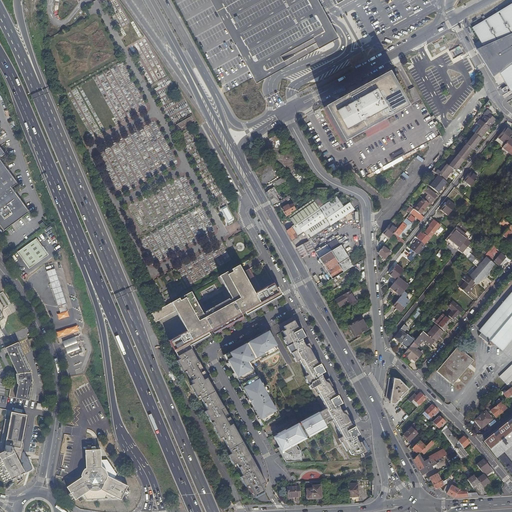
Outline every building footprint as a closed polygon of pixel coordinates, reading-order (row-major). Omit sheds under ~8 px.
[(208,0),(255,84),(337,38),(316,0),(208,0)] [(511,2),(511,3),(499,11),(497,12),(496,12),(485,19),(483,20),(471,27),(483,47),(481,47),(489,59),(496,72),(498,70),(510,91),(511,89),(511,2)] [(477,48),(492,77),(496,72),(489,59),(481,47),(477,48)] [(339,145),(319,110),(302,120),(331,172),(339,168),(350,162),(354,169),(357,168),(362,178),(441,135),(414,87),(408,90),(396,68),(387,73),(407,108),(339,145)] [(407,108),(387,73),(353,92),(319,110),(339,145),(407,108)] [(467,84),(462,90),(467,95),(473,89),(467,84)] [(484,115),(480,120),(489,127),(495,120),(489,115),(492,113),(487,109),(483,114),(484,115)] [(191,117),(176,125),(178,130),(193,121),(191,117)] [(480,120),(477,124),(480,126),(474,133),(475,134),(480,138),(489,127),(480,120)] [(510,138),(511,135),(511,131),(506,127),(499,136),(507,142),(510,138)] [(480,138),(475,134),(466,145),(472,149),(481,138),(480,138)] [(507,142),(499,136),(498,138),(505,144),(507,142)] [(473,150),(481,139),(481,138),(472,149),(473,150)] [(511,139),(510,138),(507,142),(505,144),(502,147),(511,154),(511,139)] [(458,156),(463,160),(472,149),(466,145),(458,156)] [(0,227),(3,231),(12,225),(28,212),(18,198),(11,188),(17,184),(10,174),(0,161),(0,159),(5,155),(0,148),(0,227)] [(458,156),(449,167),(453,169),(455,171),(458,167),(457,166),(459,164),(460,164),(463,160),(458,156)] [(258,168),(262,175),(267,172),(264,165),(258,168)] [(449,167),(447,165),(441,173),(438,171),(436,174),(443,180),(444,180),(447,177),(449,175),(453,169),(449,167)] [(269,172),(261,177),(265,183),(273,179),(269,172)] [(464,180),(471,186),(478,178),(471,172),(464,180)] [(436,174),(427,185),(435,191),(443,180),(436,174)] [(275,178),(273,179),(265,183),(267,187),(277,181),(275,178)] [(419,187),(415,192),(417,194),(421,189),(423,186),(421,185),(419,187)] [(423,190),(424,191),(428,194),(426,197),(432,202),(436,196),(425,187),(423,190)] [(283,199),(286,198),(274,188),(272,189),(283,199)] [(279,202),(281,201),(283,199),(272,189),(268,192),(279,202)] [(268,192),(265,193),(273,206),(279,202),(268,192)] [(290,197),(289,196),(286,198),(283,199),(281,201),(283,204),(289,200),(288,198),(290,197)] [(323,206),(317,196),(299,209),(288,217),(294,225),(297,224),(323,206)] [(337,197),(336,196),(323,206),(297,224),(303,233),(326,218),(343,207),(337,197)] [(414,210),(417,212),(420,215),(429,204),(424,200),(423,199),(414,210)] [(448,216),(455,206),(448,200),(440,210),(448,216)] [(346,205),(343,207),(326,218),(331,225),(355,210),(349,202),(346,205)] [(289,206),(288,204),(281,208),(286,216),(291,214),(290,212),(295,209),(292,204),(289,206)] [(227,207),(223,209),(229,219),(233,218),(227,207)] [(460,221),(468,226),(470,222),(463,217),(460,221)] [(331,225),(326,218),(303,233),(308,240),(331,225)] [(507,228),(510,225),(503,218),(500,222),(507,228)] [(406,219),(394,233),(397,235),(400,232),(401,232),(405,228),(406,229),(411,223),(406,219)] [(416,238),(418,240),(425,245),(440,226),(433,221),(421,236),(419,235),(416,238)] [(303,233),(297,224),(294,225),(291,228),(297,237),(303,233)] [(397,229),(390,224),(386,228),(383,232),(390,238),(394,233),(397,229)] [(502,235),(505,238),(511,232),(511,233),(511,226),(510,225),(507,228),(502,235)] [(465,236),(465,235),(455,227),(445,240),(450,244),(449,244),(454,248),(454,247),(462,254),(464,251),(470,244),(467,241),(467,237),(465,236)] [(291,228),(287,231),(292,241),(297,237),(291,228)] [(397,235),(399,237),(400,237),(406,229),(405,228),(401,232),(400,232),(397,235)] [(30,243),(22,249),(17,253),(29,269),(35,265),(43,258),(47,255),(39,244),(36,239),(30,243)] [(315,252),(319,259),(341,246),(337,239),(327,245),(326,244),(324,245),(325,246),(320,249),(315,252)] [(418,240),(411,250),(417,254),(417,255),(425,245),(418,240)] [(297,248),(302,258),(314,251),(309,241),(297,248)] [(341,246),(319,259),(327,272),(327,271),(342,262),(343,261),(349,258),(341,246)] [(383,246),(378,253),(378,254),(385,259),(391,252),(383,246)] [(509,263),(511,260),(502,252),(494,261),(499,265),(504,259),(509,263)] [(353,266),(362,261),(357,253),(349,258),(352,264),(353,266)] [(478,262),(475,266),(483,273),(488,276),(491,273),(490,272),(489,271),(492,268),(495,264),(487,257),(480,264),(478,262)] [(352,264),(349,258),(343,261),(348,269),(352,267),(350,264),(352,264)] [(327,271),(332,279),(337,276),(347,270),(342,262),(327,271)] [(389,274),(396,280),(398,278),(399,276),(404,271),(396,265),(389,274)] [(280,296),(273,283),(272,283),(261,290),(260,289),(260,288),(250,269),(243,273),(239,266),(219,276),(232,299),(229,300),(205,313),(206,313),(203,315),(191,292),(183,296),(179,299),(163,308),(150,315),(154,323),(175,312),(187,332),(185,333),(184,332),(168,341),(177,357),(188,351),(191,349),(190,346),(209,335),(208,333),(211,331),(213,334),(216,332),(214,329),(212,330),(210,328),(239,313),(240,315),(244,313),(245,315),(280,296)] [(476,284),(477,285),(480,281),(483,278),(484,279),(485,279),(488,276),(483,273),(475,266),(473,269),(475,271),(469,278),(470,279),(474,283),(476,284)] [(59,281),(56,273),(55,270),(54,270),(47,273),(51,284),(59,281)] [(408,286),(409,285),(399,276),(398,278),(408,286)] [(464,292),(467,295),(473,288),(471,286),(474,283),(470,279),(469,278),(467,277),(464,281),(466,282),(460,289),(464,292)] [(396,280),(390,288),(400,296),(404,291),(408,286),(398,278),(396,280)] [(326,285),(330,292),(338,287),(334,280),(326,285)] [(51,284),(52,290),(60,287),(59,281),(51,284)] [(338,287),(330,292),(335,300),(343,295),(339,289),(340,288),(339,286),(338,287)] [(52,290),(55,296),(56,300),(58,307),(66,305),(63,295),(62,291),(60,287),(52,290)] [(390,288),(389,289),(399,297),(400,296),(390,288)] [(357,302),(350,291),(344,295),(351,306),(357,302)] [(399,297),(393,305),(401,312),(414,296),(410,293),(408,295),(404,291),(400,296),(399,297)] [(511,291),(480,330),(482,331),(484,329),(511,296),(511,291)] [(343,295),(335,300),(339,307),(348,302),(344,295),(343,295)] [(500,324),(511,310),(511,296),(484,329),(482,331),(489,337),(500,324)] [(453,320),(463,309),(450,298),(445,304),(453,310),(448,316),(453,320)] [(66,305),(58,307),(60,313),(68,311),(66,305)] [(489,337),(496,343),(511,324),(511,310),(500,324),(489,337)] [(214,329),(216,332),(245,315),(244,313),(240,315),(239,313),(210,328),(212,330),(214,329)] [(349,323),(359,317),(357,313),(352,317),(350,313),(341,319),(345,325),(349,323)] [(435,323),(444,331),(452,322),(442,315),(435,323)] [(356,336),(366,330),(364,327),(365,326),(362,319),(351,325),(356,336)] [(366,451),(294,321),(283,327),(285,330),(282,332),(285,337),(283,338),(296,362),(299,360),(308,375),(305,377),(323,410),(318,413),(326,426),(328,425),(328,423),(330,422),(346,452),(348,450),(351,455),(352,454),(353,456),(357,455),(366,451)] [(511,325),(511,324),(496,343),(511,325)] [(404,325),(394,338),(400,343),(407,335),(408,335),(404,332),(408,328),(404,325)] [(434,341),(435,342),(443,332),(435,325),(427,335),(434,341)] [(511,338),(511,325),(496,343),(495,345),(501,351),(511,338)] [(60,340),(75,332),(72,326),(57,334),(60,340)] [(279,350),(268,331),(249,342),(249,343),(245,345),(245,344),(230,352),(231,353),(225,356),(228,361),(227,361),(237,378),(238,377),(242,384),(240,385),(261,423),(262,422),(264,425),(268,423),(268,424),(268,425),(276,420),(275,420),(274,419),(278,417),(276,414),(277,414),(267,395),(271,393),(268,389),(267,390),(265,386),(264,386),(262,382),(260,383),(256,376),(252,370),(253,369),(249,363),(260,357),(261,360),(279,350)] [(416,346),(418,347),(423,340),(430,346),(434,341),(427,335),(422,331),(414,341),(413,343),(416,346)] [(478,336),(487,343),(489,340),(488,339),(481,333),(478,336)] [(407,335),(400,343),(407,349),(413,343),(414,341),(407,335)] [(19,342),(5,348),(6,350),(10,358),(12,357),(22,349),(19,344),(19,342)] [(407,349),(404,354),(407,356),(406,357),(409,360),(411,358),(415,361),(418,358),(416,356),(419,352),(414,348),(416,346),(413,343),(407,349)] [(436,371),(443,377),(450,369),(464,353),(457,347),(436,371)] [(25,357),(22,349),(12,357),(10,358),(16,373),(15,373),(16,382),(11,383),(8,395),(28,399),(29,395),(30,393),(30,392),(30,390),(32,382),(31,382),(31,380),(32,380),(31,377),(31,374),(31,371),(30,371),(29,369),(30,369),(28,365),(28,363),(26,359),(25,357)] [(188,351),(177,357),(178,359),(174,361),(180,372),(183,371),(190,385),(188,386),(194,398),(197,397),(204,411),(202,413),(218,440),(220,439),(230,455),(227,457),(232,467),(234,465),(241,478),(239,479),(244,489),(247,487),(253,500),(263,494),(259,488),(263,485),(230,426),(227,427),(219,411),(222,410),(204,379),(200,380),(192,364),(194,363),(188,351)] [(450,369),(443,377),(449,382),(470,358),(464,353),(450,369)] [(470,358),(449,382),(452,385),(473,360),(470,358)] [(492,363),(485,372),(488,374),(495,365),(492,363)] [(507,385),(508,384),(511,379),(511,364),(499,377),(507,385)] [(399,379),(389,378),(386,398),(390,399),(390,403),(395,403),(400,398),(399,398),(408,389),(399,379)] [(511,394),(511,389),(511,388),(506,392),(504,390),(499,393),(504,400),(507,398),(510,396),(511,394)] [(416,396),(414,394),(407,400),(410,403),(413,399),(414,400),(419,405),(426,398),(420,393),(416,396)] [(488,403),(485,406),(495,418),(507,408),(499,399),(495,402),(498,405),(493,409),(492,410),(490,408),(491,407),(488,403)] [(431,404),(425,411),(431,417),(438,411),(431,404)] [(18,442),(20,439),(21,437),(26,414),(11,411),(9,419),(4,418),(0,440),(0,458),(11,478),(15,476),(16,480),(22,477),(20,474),(24,472),(22,469),(22,468),(20,467),(19,465),(19,463),(18,462),(18,461),(17,458),(18,450),(17,450),(18,442)] [(492,419),(485,412),(475,420),(481,428),(492,419)] [(326,426),(318,413),(300,423),(307,437),(308,438),(316,434),(316,433),(319,431),(319,430),(326,426)] [(439,416),(433,422),(438,428),(445,422),(439,416)] [(511,416),(482,441),(511,477),(511,416)] [(403,423),(400,426),(405,430),(411,424),(407,419),(403,423)] [(300,423),(293,427),(301,440),(307,437),(300,423)] [(414,423),(403,434),(410,441),(417,434),(412,429),(416,425),(414,423)] [(455,450),(462,459),(469,455),(463,448),(458,441),(446,425),(441,431),(451,445),(455,450)] [(281,453),(284,458),(286,461),(295,461),(301,461),(301,455),(298,455),(298,450),(294,444),(301,440),(293,427),(285,432),(284,430),(276,435),(279,439),(275,441),(279,449),(282,448),(284,451),(281,453)] [(469,443),(463,436),(458,441),(463,448),(469,443)] [(432,440),(425,447),(421,451),(423,454),(434,443),(432,440)] [(412,449),(418,455),(419,454),(421,451),(425,447),(420,441),(412,449)] [(428,459),(438,454),(440,458),(455,450),(451,445),(440,452),(440,451),(428,458),(428,459)] [(84,477),(82,479),(67,488),(76,501),(85,496),(88,500),(105,499),(107,496),(113,499),(117,499),(121,498),(121,497),(123,498),(125,497),(126,495),(127,491),(127,490),(126,489),(126,488),(124,485),(122,481),(116,479),(118,475),(108,460),(102,461),(101,450),(85,451),(86,469),(87,471),(87,472),(85,477),(84,477)] [(413,460),(419,470),(431,464),(428,459),(424,462),(423,459),(422,460),(419,454),(418,455),(413,460)] [(428,459),(431,464),(439,459),(440,458),(438,454),(428,459)] [(419,470),(422,475),(436,467),(435,465),(437,463),(441,461),(439,459),(431,464),(419,470)] [(482,472),(490,467),(486,462),(484,459),(476,465),(482,472)] [(485,476),(493,471),(490,467),(482,472),(484,474),(485,476)] [(429,477),(434,486),(442,482),(438,475),(439,474),(438,472),(429,477)] [(481,484),(483,486),(489,482),(485,476),(484,474),(477,479),(480,482),(481,484)] [(467,480),(473,488),(480,482),(477,479),(474,475),(467,480)] [(436,489),(439,487),(446,483),(445,480),(442,482),(434,486),(436,489)] [(365,482),(358,482),(358,484),(359,497),(365,496),(366,496),(365,482)] [(357,484),(348,485),(349,498),(359,497),(358,484),(357,484)] [(455,498),(468,497),(467,491),(458,491),(459,490),(451,485),(450,487),(447,494),(455,498)] [(321,486),(313,486),(313,489),(307,489),(307,498),(322,498),(321,486)] [(287,487),(288,497),(295,497),(300,497),(299,487),(287,487)] [(345,497),(344,489),(328,490),(329,500),(334,500),(334,498),(345,498),(345,497)]
